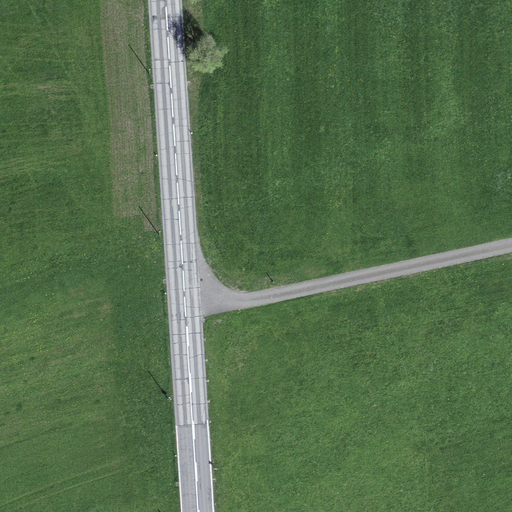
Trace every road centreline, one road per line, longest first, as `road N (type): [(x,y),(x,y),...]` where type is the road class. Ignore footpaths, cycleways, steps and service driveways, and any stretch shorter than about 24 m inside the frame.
road 1 (secondary): [(200,511),(166,0)]
road 2 (track): [(511,244),(187,314)]
